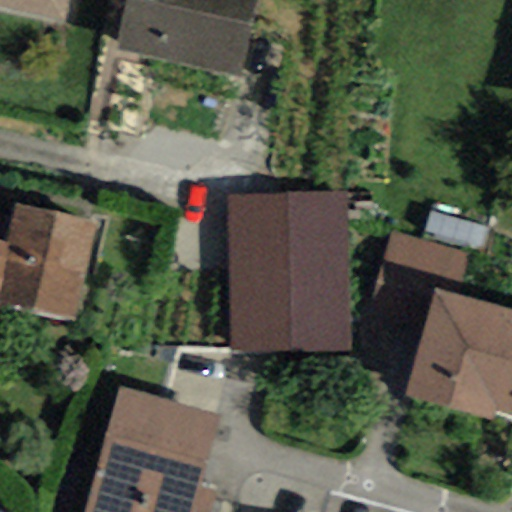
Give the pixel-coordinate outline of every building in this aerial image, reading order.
[(0,0),(0,9),(61,24),(66,0),(0,0)] [(128,0),(117,49),(239,77),(256,0),(128,0)] [(350,347),(346,192),(225,195),(229,350),(350,347)] [(0,302),(78,323),(97,225),(15,206),(11,242),(0,286),(0,302)] [(467,255),(390,233),(368,312),(425,328),(436,290),(456,296),(467,255)] [(0,286),(11,242),(0,239),(0,286)] [(496,409),(511,357),(511,312),(456,296),(436,290),(425,328),(405,395),(493,421),(496,409)] [(511,357),(496,409),(511,413),(511,357)] [(84,511),(209,511),(214,494),(200,490),(219,418),(116,391),(84,511)]
